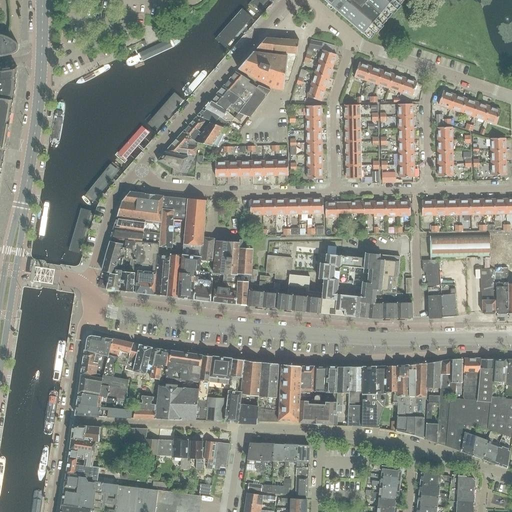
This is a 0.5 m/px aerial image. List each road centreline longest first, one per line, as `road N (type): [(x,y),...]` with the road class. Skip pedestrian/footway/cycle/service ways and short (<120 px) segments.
road 1 (secondary): [(89,291),(106,310),(243,329),(511,338)]
road 2 (residential): [(89,291),(92,317),(80,332),(52,511)]
road 3 (residential): [(287,0),(138,168)]
road 4 (residential): [(334,192),(212,194),(167,188),(138,168)]
road 5 (residential): [(229,511),(243,428),(322,431)]
road 6 (residential): [(334,192),(333,97),(353,38)]
road 7 (residential): [(138,168),(110,206),(89,291)]
road 8 (secondary): [(25,189),(41,60)]
road 9 (residential): [(428,190),(427,102),(437,71)]
